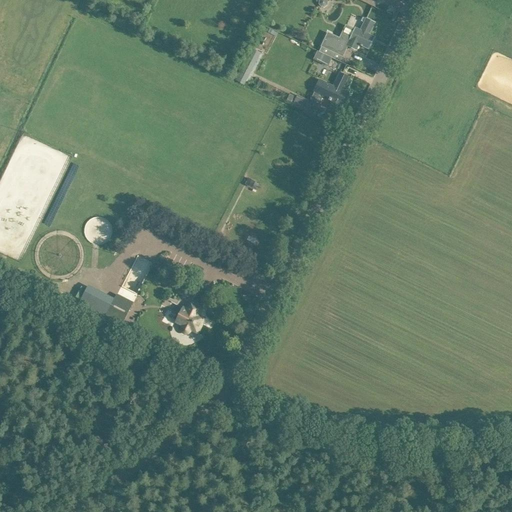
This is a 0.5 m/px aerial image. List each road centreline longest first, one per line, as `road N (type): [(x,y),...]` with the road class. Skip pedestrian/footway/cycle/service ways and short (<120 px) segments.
road 1 (unclassified): [(53,511),(217,387),(412,0)]
road 2 (track): [(0,289),(217,387)]
road 3 (track): [(217,387),(247,511)]
